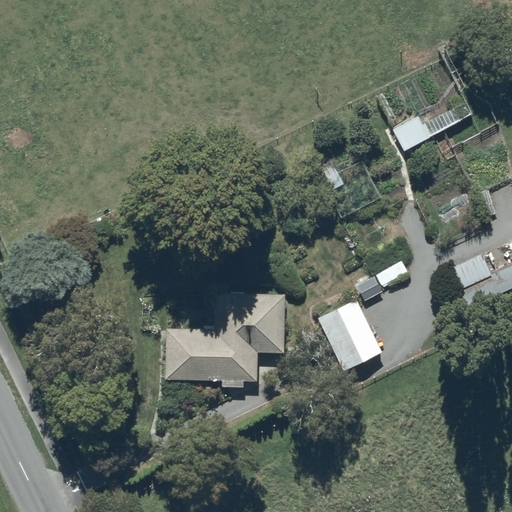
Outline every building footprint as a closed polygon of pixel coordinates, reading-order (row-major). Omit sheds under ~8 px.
[(393,126),(404,148),(471,112),(464,99),(422,122),(417,113),(393,126)] [(363,158),(337,171),(329,152),(311,161),(326,191),(328,190),(340,215),(381,195),(363,158)] [(511,237),(509,239),(511,245),(511,260),(491,271),(481,250),(450,265),(469,305),(511,284),(511,237)] [(391,283),(390,279),(408,270),(402,259),(356,283),(364,298),(383,289),(382,287),(391,283)] [(283,291),(214,290),(213,325),(167,325),(166,377),(222,378),(222,383),(242,384),(243,376),(257,376),(258,347),(282,348),(283,291)] [(355,296),(318,314),(343,367),(381,349),(355,296)]
